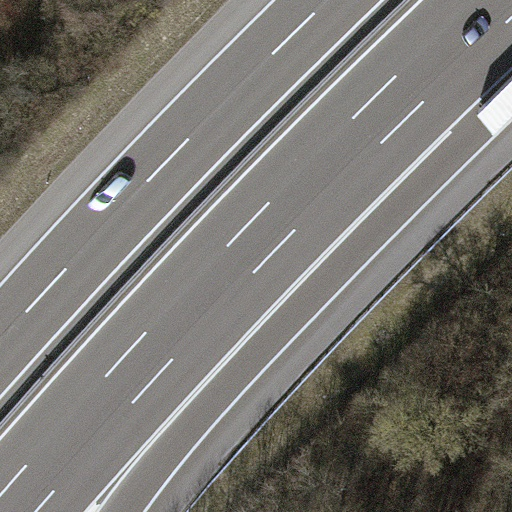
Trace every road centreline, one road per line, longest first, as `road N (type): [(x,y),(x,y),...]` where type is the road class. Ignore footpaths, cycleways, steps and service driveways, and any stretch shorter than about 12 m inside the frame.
road 1 (motorway): [(13,511),(263,237),(410,90)]
road 2 (motorway): [(124,511),(410,90)]
road 3 (motorway): [(331,0),(0,345)]
road 4 (motorway): [(410,90),(505,0)]
